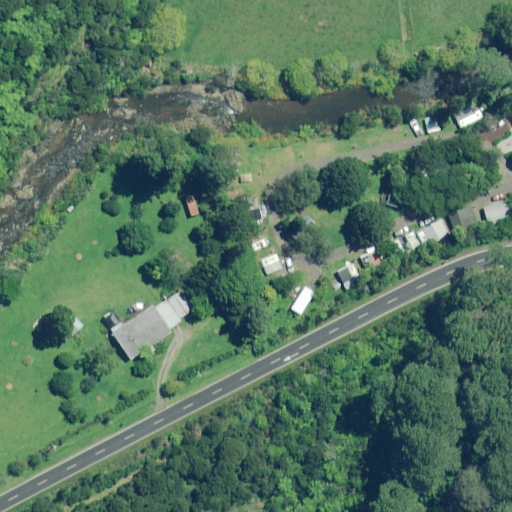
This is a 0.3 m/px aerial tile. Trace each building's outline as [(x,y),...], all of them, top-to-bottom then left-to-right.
[(200,215),(193,194),(186,197),(192,218),(200,215)] [(401,198),(390,194),(387,204),(398,208),(401,198)] [(511,218),(507,201),(483,208),(489,226),(511,218)] [(477,227),(470,205),(447,212),(454,235),(477,227)] [(439,238),(433,224),(415,231),(421,246),(439,238)] [(417,249),(410,231),(397,237),(404,254),(417,249)] [(156,308),(169,328),(195,311),(182,291),(156,308)] [(169,328),(156,308),(154,305),(113,333),(130,360),(145,350),(149,355),(155,350),(152,345),(172,332),(169,328)] [(84,326),(72,314),(55,330),(67,342),(84,326)]
